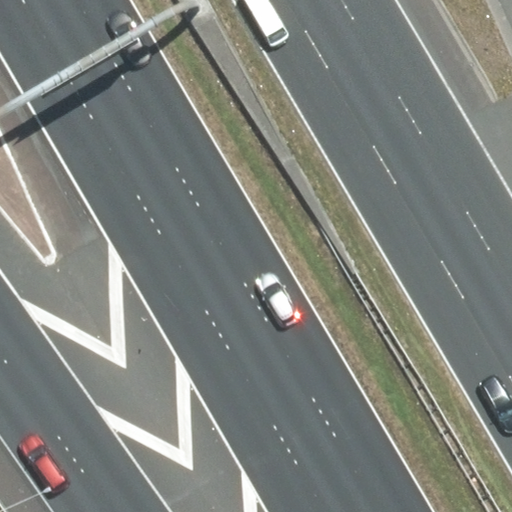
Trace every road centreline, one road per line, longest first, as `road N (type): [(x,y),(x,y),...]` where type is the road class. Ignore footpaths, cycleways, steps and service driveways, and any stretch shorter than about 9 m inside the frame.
road 1 (motorway): [(380,511),(76,0)]
road 2 (motorway): [(287,0),(511,379)]
road 3 (motorway): [(98,511),(0,365)]
